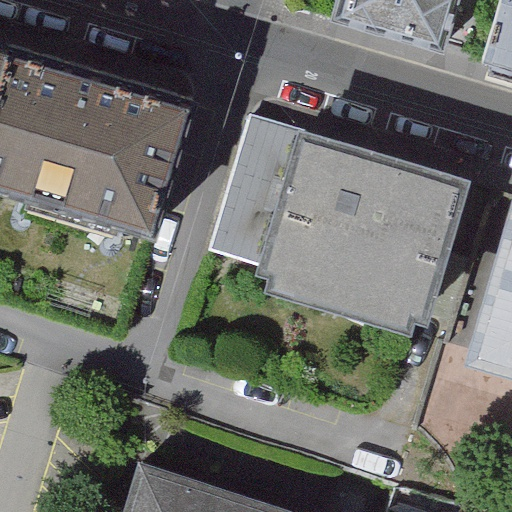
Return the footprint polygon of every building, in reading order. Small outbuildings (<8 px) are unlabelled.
[(459,0),(337,0),(333,17),(445,49),(459,0)] [(511,73),(511,0),(505,0),(486,66),(511,73)] [(0,35),(0,108),(19,41),(0,35)] [(19,41),(0,108),(0,186),(161,235),(200,93),(19,41)] [(472,176),(307,127),(264,268),(278,272),(274,284),(415,326),(420,310),(431,313),(472,176)] [(0,287),(128,329),(161,235),(0,186),(0,287)] [(511,241),(479,351),(511,360),(511,241)] [(126,511),(270,511),(271,510),(141,468),(126,511)]
